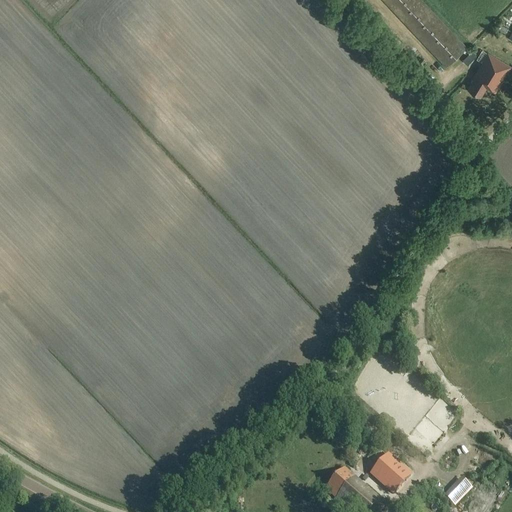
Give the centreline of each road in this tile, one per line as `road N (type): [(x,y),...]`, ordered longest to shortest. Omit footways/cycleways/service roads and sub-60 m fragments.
road 1 (unclassified): [(176,511),(337,373),(459,173),(511,118)]
road 2 (track): [(340,0),(436,100)]
